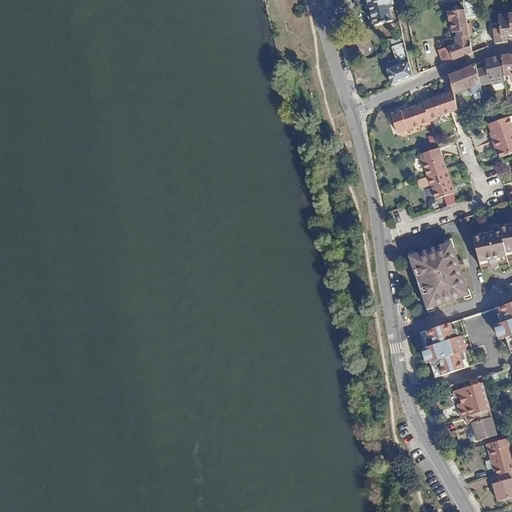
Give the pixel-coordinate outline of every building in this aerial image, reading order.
[(368,0),(375,24),(393,19),(391,9),(393,8),(393,3),(395,2),(394,0),(368,0)] [(437,47),(442,64),(472,51),(470,37),(465,7),(448,9),(449,19),(450,18),(452,29),(455,29),(456,34),(455,35),(456,42),(437,47)] [(493,23),(496,42),(506,41),(505,34),(511,32),(511,12),(499,14),(500,23),(493,23)] [(474,29),(483,28),(482,20),(473,22),(474,29)] [(387,68),(393,86),(413,77),(406,45),(393,50),(397,60),(398,64),(393,65),(387,68)] [(502,54),(487,60),(488,66),(490,79),(500,78),(500,82),(507,80),(507,76),(504,54),(502,54)] [(454,90),(455,93),(482,84),(481,81),(478,69),(477,64),(451,74),(454,90)] [(478,69),(481,81),(490,79),(488,66),(478,69)] [(451,113),(452,113),(459,111),(455,93),(454,90),(445,93),(451,113)] [(429,120),(451,113),(445,93),(422,100),(423,104),(429,120)] [(422,128),(430,125),(429,120),(423,104),(390,114),(396,133),(421,125),(422,128)] [(490,134),(492,141),(511,133),(511,128),(508,117),(488,124),(492,133),(490,134)] [(511,133),(492,141),(495,149),(497,148),(500,157),(511,153),(511,133)] [(427,177),(446,171),(438,149),(417,156),(419,164),(422,163),(427,177)] [(453,193),(446,171),(427,177),(425,178),(427,186),(430,185),(435,200),(453,193)] [(425,178),(417,181),(419,189),(427,186),(425,178)] [(469,215),(462,218),(464,225),(471,223),(469,215)] [(502,230),(474,236),(479,257),(511,245),(511,224),(502,227),(502,230)] [(511,245),(479,257),(480,262),(507,256),(507,253),(511,251),(511,245)] [(447,256),(456,260),(457,259),(459,256),(456,248),(449,250),(446,254),(447,256)] [(429,298),(437,302),(460,295),(464,285),(456,260),(447,256),(424,263),(422,268),(420,271),(428,297),(429,298)] [(417,272),(420,271),(422,268),(424,263),(423,260),(420,259),(412,262),(415,271),(417,272)] [(511,282),(507,285),(509,292),(500,295),(502,303),(511,299),(511,282)] [(464,285),(460,295),(461,298),(463,300),(473,297),(470,288),(469,286),(465,285),(464,285)] [(437,306),(437,302),(429,298),(428,297),(426,298),(425,301),(428,311),(436,309),(437,306)] [(511,302),(502,306),(505,313),(501,314),(504,323),(500,324),(501,327),(504,336),(505,339),(509,337),(511,345),(511,344),(511,302)] [(428,337),(425,339),(428,347),(421,350),(422,353),(425,362),(426,365),(433,362),(436,371),(439,370),(440,377),(462,369),(460,363),(457,354),(461,353),(464,352),(460,337),(456,338),(452,339),(450,331),(448,323),(426,330),(428,337)] [(461,411),(463,418),(467,417),(490,410),(481,384),(461,391),(463,397),(460,398),(462,405),(464,410),(461,411)] [(463,397),(461,391),(454,393),(457,399),(460,398),(463,397)] [(490,410),(467,417),(469,424),(474,423),(479,440),(497,435),(490,410)] [(496,466),(499,474),(506,471),(511,469),(511,454),(508,443),(491,449),(493,457),(492,457),(494,467),(496,466)] [(497,474),(492,476),(494,482),(496,482),(498,489),(496,490),(499,499),(511,495),(511,477),(509,479),(506,471),(499,474),(497,474)]
